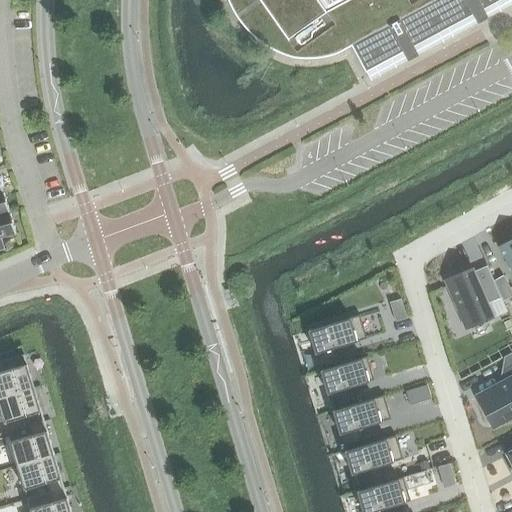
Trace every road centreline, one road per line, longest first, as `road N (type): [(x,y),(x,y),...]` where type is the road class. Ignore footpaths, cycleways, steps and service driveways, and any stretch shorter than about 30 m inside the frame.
road 1 (residential): [(511,199),(404,255),(478,511)]
road 2 (tertiary): [(259,511),(170,217)]
road 3 (tertiary): [(93,244),(173,511)]
road 4 (residential): [(1,0),(14,142),(51,264)]
road 5 (tertiary): [(44,0),(48,77),(93,244)]
road 6 (tertiary): [(170,217),(133,79),(126,0)]
